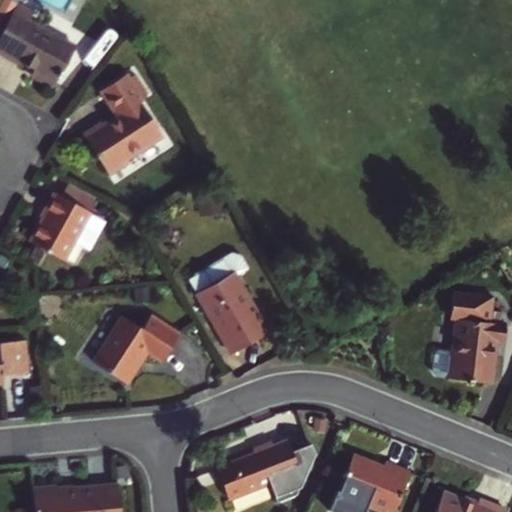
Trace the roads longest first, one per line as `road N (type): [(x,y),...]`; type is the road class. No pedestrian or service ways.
road 1 (residential): [(158,427),(308,385),(511,461)]
road 2 (residential): [(0,441),(158,427)]
